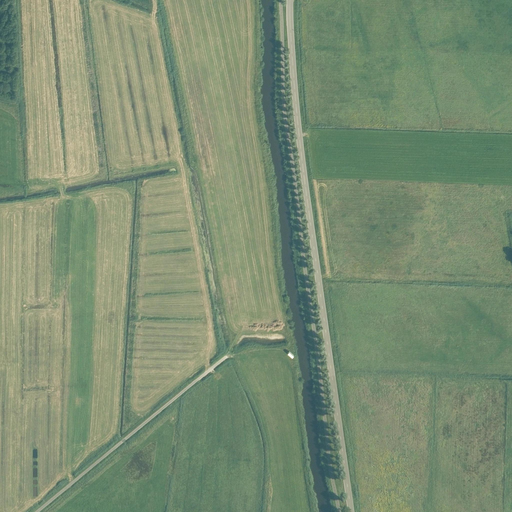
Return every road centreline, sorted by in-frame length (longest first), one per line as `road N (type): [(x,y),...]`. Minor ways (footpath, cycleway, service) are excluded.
road 1 (secondary): [(351,511),(305,190),(290,0)]
road 2 (unclassified): [(37,511),(226,356)]
